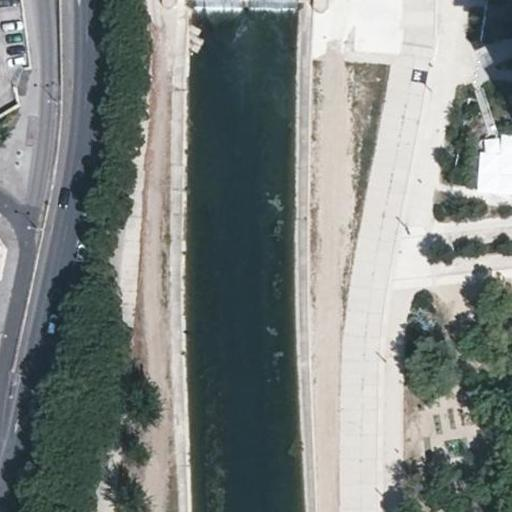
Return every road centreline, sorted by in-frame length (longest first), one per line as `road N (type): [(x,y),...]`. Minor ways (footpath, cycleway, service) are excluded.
road 1 (secondary): [(11,489),(81,162),(90,0)]
road 2 (residential): [(43,0),(50,96),(33,228)]
road 3 (residential): [(33,228),(0,414)]
